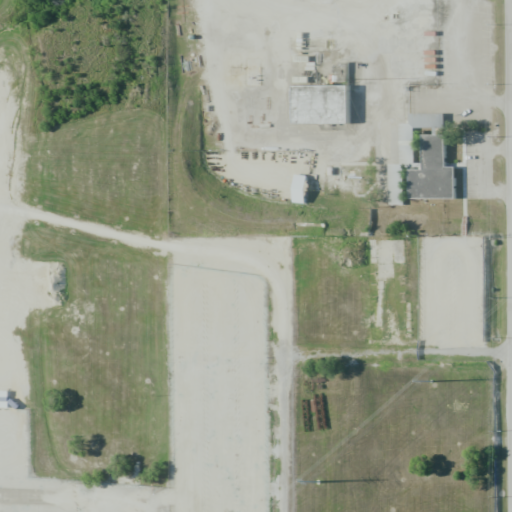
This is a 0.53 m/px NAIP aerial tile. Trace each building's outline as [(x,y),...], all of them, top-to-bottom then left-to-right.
[(260,67),(246,67),(246,86),(260,85),(260,67)] [(302,92),(357,92),(357,127),(301,127),(302,92)] [(403,205),(402,164),(414,164),(413,128),(444,128),(444,113),(408,114),(408,123),(399,123),(400,164),(388,164),(388,205),(403,205)] [(408,169),(408,199),(455,198),(455,166),(446,166),(445,134),(422,134),(423,169),(408,169)] [(296,202),(300,176),(311,178),(307,204),(296,202)]
